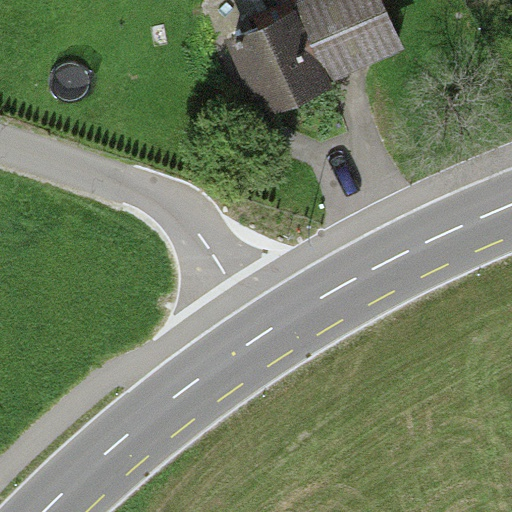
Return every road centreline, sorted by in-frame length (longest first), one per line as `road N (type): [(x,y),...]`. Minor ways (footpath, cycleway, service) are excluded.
road 1 (unclassified): [(262,334),(179,205),(0,140)]
road 2 (primary): [(262,334),(407,251),(511,207)]
road 3 (primary): [(46,511),(110,450),(262,334)]
